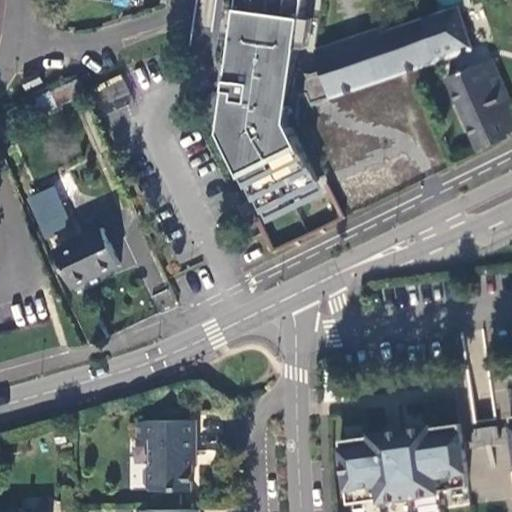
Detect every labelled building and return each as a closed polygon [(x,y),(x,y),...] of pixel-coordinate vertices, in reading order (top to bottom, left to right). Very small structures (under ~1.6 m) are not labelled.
[(223,133),(262,211),(320,182),(289,122),(294,94),(308,95),(311,105),(471,48),(468,38),(443,36),(443,14),(381,35),(379,31),(317,53),(323,73),(311,78),(297,74),(306,0),(241,0),(232,69),(223,67),(221,86),(229,87),(223,133)] [(511,107),(489,59),(447,78),(479,149),(511,133),(511,107)] [(39,71),(22,79),(26,89),(43,81),(39,71)] [(104,110),(131,101),(123,75),(95,84),(104,110)] [(79,79),(37,98),(43,111),(75,97),(77,102),(87,98),(79,79)] [(320,182),(262,211),(266,220),(325,192),(320,182)] [(52,189),(31,198),(37,212),(58,202),(52,189)] [(58,202),(37,212),(49,238),(70,228),(58,202)] [(103,228),(56,250),(74,288),(91,279),(94,284),(101,280),(98,276),(120,266),(103,228)] [(146,421),(132,424),(132,440),(145,440),(146,464),(141,468),(141,485),(148,490),(187,489),(186,455),(192,455),(191,420),(146,421)] [(427,426),(367,434),(367,437),(336,441),(342,486),(345,492),(346,504),(374,500),(375,502),(392,500),(392,502),(420,498),(420,496),(435,494),(435,491),(465,488),(463,473),(465,473),(461,447),(459,432),(458,432),(457,424),(427,428),(427,426)] [(494,427),(472,430),(474,448),(496,446),(494,427)]
